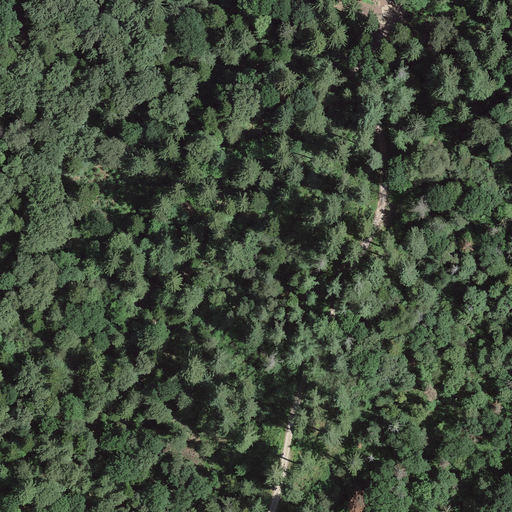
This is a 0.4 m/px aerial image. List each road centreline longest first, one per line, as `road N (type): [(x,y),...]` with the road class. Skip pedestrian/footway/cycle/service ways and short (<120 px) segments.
road 1 (track): [(404,0),(311,93),(90,345),(0,488)]
road 2 (track): [(407,0),(390,64),(398,148),(387,219),(325,350),(280,511)]
